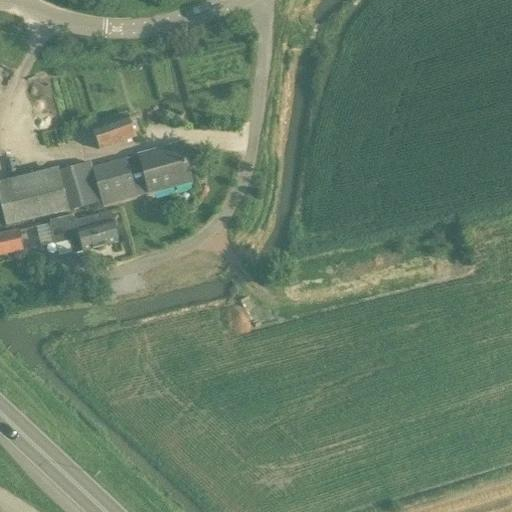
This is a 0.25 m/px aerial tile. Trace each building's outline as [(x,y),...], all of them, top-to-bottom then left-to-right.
[(127,141),(135,139),(126,117),(92,129),(99,151),(127,141)] [(180,145),(124,161),(135,198),(190,183),(180,145)] [(124,161),(92,170),(102,203),(103,207),(127,200),(135,198),(124,161)] [(59,173),(68,211),(68,212),(102,203),(92,170),(91,164),(59,172),(59,173)] [(118,243),(112,221),(109,212),(75,221),(73,215),(48,222),(53,245),(70,241),(73,254),(83,251),(83,253),(118,243)] [(18,230),(0,233),(0,257),(23,251),(18,230)]
